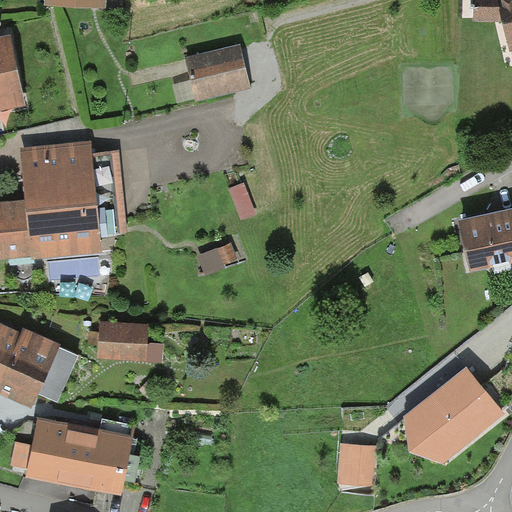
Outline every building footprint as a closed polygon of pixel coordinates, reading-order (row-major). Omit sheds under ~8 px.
[(106,0),(45,0),(45,7),(106,10),(106,0)] [(511,0),(473,0),(472,21),(500,22),(509,53),(511,52),(511,0)] [(0,112),(26,107),(11,37),(0,39),(0,112)] [(241,45),(185,59),(196,103),(252,89),(241,45)] [(25,202),(0,204),(0,261),(29,258),(30,262),(103,254),(91,142),(20,149),(25,202)] [(244,183),(230,189),(242,220),(256,214),(244,183)] [(511,210),(490,215),(459,222),(471,274),(511,264),(511,210)] [(231,243),(197,256),(205,276),(225,268),(224,265),(238,260),(231,243)] [(0,381),(21,334),(0,324),(0,381)] [(150,327),(100,325),(98,360),(148,363),(150,327)] [(23,330),(21,334),(0,381),(0,395),(32,410),(39,396),(60,349),(61,347),(23,330)] [(78,357),(60,349),(39,396),(58,404),(78,357)] [(505,415),(467,369),(404,417),(409,453),(443,465),(505,415)] [(133,438),(37,420),(32,445),(16,442),(12,467),(28,470),(26,479),(122,497),(133,438)] [(341,445),(339,485),(374,487),(376,447),(341,445)]
